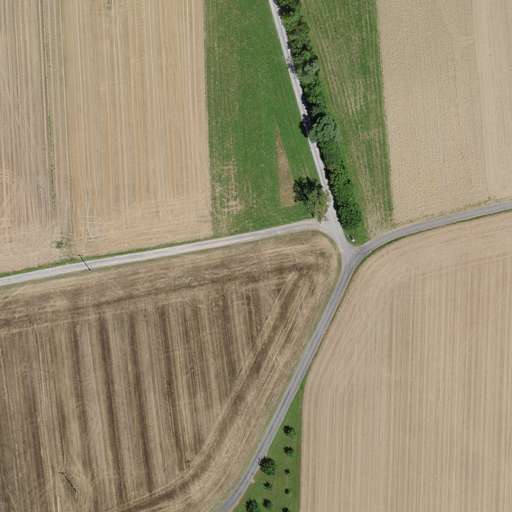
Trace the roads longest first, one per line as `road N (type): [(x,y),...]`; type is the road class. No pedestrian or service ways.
road 1 (unclassified): [(222,511),(354,259),(401,230),(511,203)]
road 2 (track): [(354,259),(328,226),(298,225),(0,281)]
road 3 (track): [(271,0),(332,212),(328,226)]
